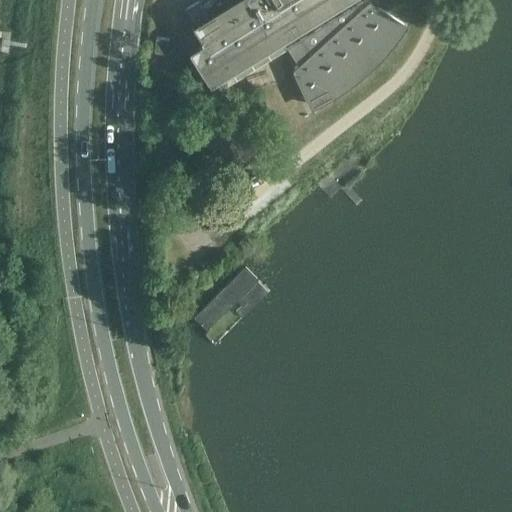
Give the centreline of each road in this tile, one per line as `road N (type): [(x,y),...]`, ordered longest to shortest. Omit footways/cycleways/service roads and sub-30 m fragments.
road 1 (primary): [(92,0),(82,117),(91,274),(116,399),(156,511)]
road 2 (primary): [(185,511),(137,350),(125,123),(135,0)]
